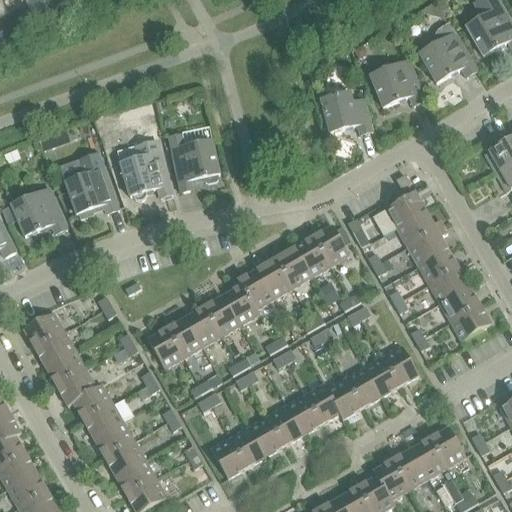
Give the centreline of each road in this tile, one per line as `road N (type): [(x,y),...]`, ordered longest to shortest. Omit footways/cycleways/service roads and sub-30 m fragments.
road 1 (residential): [(0,296),(152,233),(315,200),(423,139)]
road 2 (residential): [(511,295),(423,139)]
road 3 (residential): [(89,511),(0,357)]
